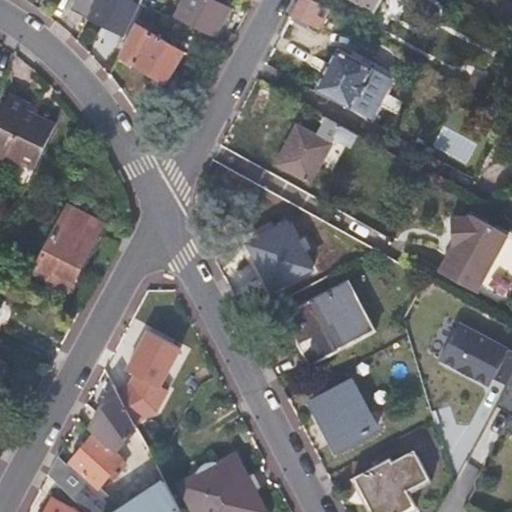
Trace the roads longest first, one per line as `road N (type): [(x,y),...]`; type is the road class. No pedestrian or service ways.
road 1 (residential): [(161,215),(1,511)]
road 2 (residential): [(161,215),(317,511)]
road 3 (residential): [(0,12),(71,70),(161,215)]
road 4 (residential): [(277,0),(161,215)]
